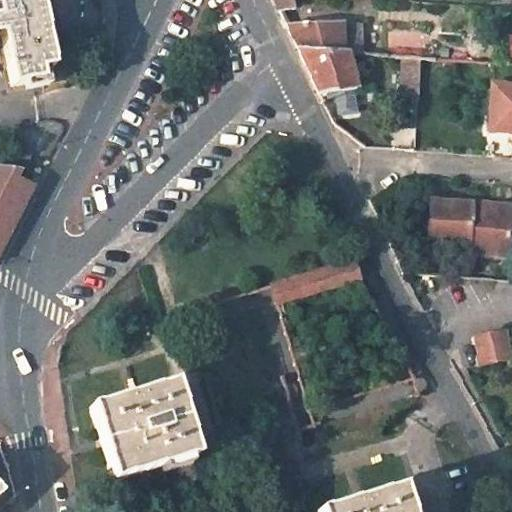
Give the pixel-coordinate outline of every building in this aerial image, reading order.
[(0,0),(0,53),(6,87),(36,81),(34,70),(51,67),(38,0),(0,0)] [(273,0),(278,10),(290,10),(288,0),(273,0)] [(359,55),(360,28),(340,27),(340,23),(286,27),(297,51),(344,54),(359,55)] [(297,51),(317,94),(333,92),(336,107),(352,105),(349,90),(354,90),(344,54),(297,51)] [(405,57),(404,89),(420,90),(422,58),(405,57)] [(511,86),(485,85),(483,133),(511,134),(511,86)] [(420,90),(404,89),(403,104),(419,105),(420,90)] [(0,247),(12,224),(31,188),(15,180),(18,173),(0,169),(0,247)] [(467,205),(428,203),(425,240),(465,243),(464,252),(503,255),(506,217),(466,214),(467,205)] [(467,205),(466,214),(506,217),(506,208),(467,205)] [(358,278),(353,261),(272,284),(277,301),(358,278)] [(504,332),(474,340),(482,371),(511,362),(504,332)] [(173,378),(89,403),(111,477),(195,452),(173,378)] [(408,511),(400,483),(317,507),(318,511),(408,511)]
